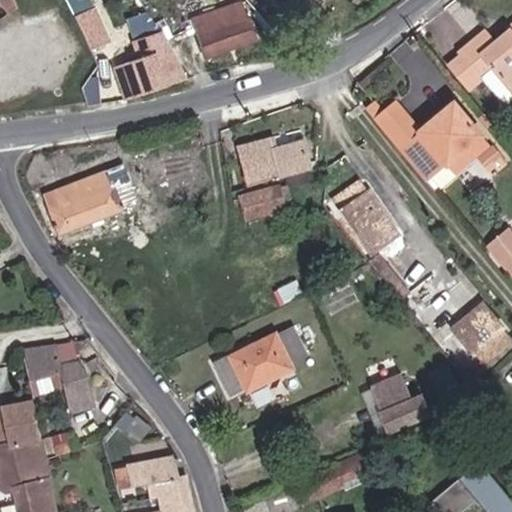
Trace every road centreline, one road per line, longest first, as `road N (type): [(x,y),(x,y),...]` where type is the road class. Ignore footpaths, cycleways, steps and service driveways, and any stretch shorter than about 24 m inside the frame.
road 1 (residential): [(0,151),(208,120),(350,84),(435,0)]
road 2 (residential): [(0,170),(65,291),(174,418),(220,511)]
